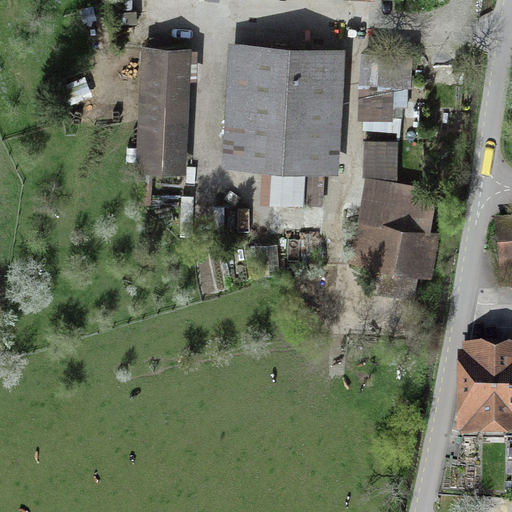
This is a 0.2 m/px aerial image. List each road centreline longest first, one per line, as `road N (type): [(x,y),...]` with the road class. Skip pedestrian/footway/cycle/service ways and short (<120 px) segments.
road 1 (residential): [(482,185),(421,511)]
road 2 (residential): [(511,2),(482,185)]
